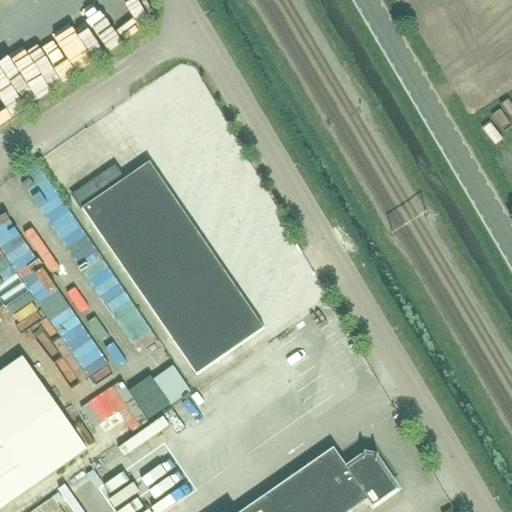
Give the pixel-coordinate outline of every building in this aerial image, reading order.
[(264,330),(150,164),(125,181),(116,168),(73,197),(197,377),(264,330)] [(147,338),(87,250),(66,264),(126,353),(147,338)] [(284,324),(308,305),(294,287),(270,307),(284,324)] [(325,316),(302,332),(309,342),(332,326),(325,316)] [(300,379),(313,398),(334,384),(293,324),(226,371),(239,390),(261,374),(276,396),(300,379)] [(131,354),(138,364),(156,352),(149,342),(131,354)] [(0,511),(86,453),(22,361),(0,376),(0,511)] [(105,395),(114,389),(99,366),(89,372),(105,395)] [(81,467),(109,511),(134,511),(142,507),(145,511),(216,469),(189,425),(212,411),(201,393),(81,467)] [(348,470),(334,450),(244,511),(352,511),(368,501),(373,509),(398,492),(377,462),(378,456),(365,454),(364,460),(348,470)]
